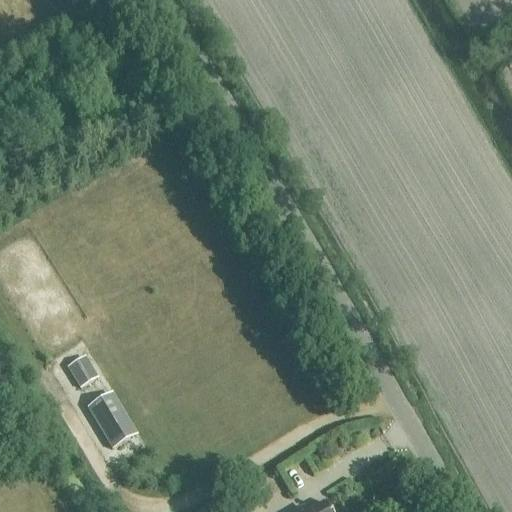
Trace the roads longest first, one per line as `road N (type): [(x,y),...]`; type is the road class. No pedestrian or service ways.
road 1 (tertiary): [(458,511),(162,0)]
road 2 (track): [(132,22),(0,104)]
